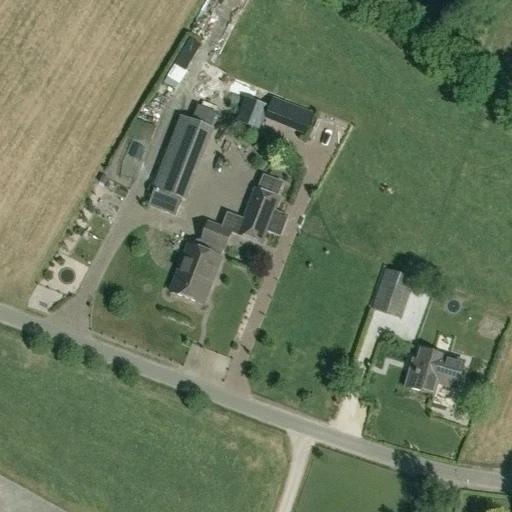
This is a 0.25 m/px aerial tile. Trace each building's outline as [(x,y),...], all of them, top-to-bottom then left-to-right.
[(169,27),(183,36),(199,9),(185,0),(169,27)] [(139,30),(127,52),(155,67),(167,45),(139,30)] [(125,94),(142,75),(113,48),(96,67),(125,94)] [(133,117),(150,91),(137,82),(124,101),(103,87),(81,121),(102,135),(119,108),(133,117)] [(255,88),(243,108),(264,120),(276,101),(255,88)] [(186,204),(214,131),(210,130),(216,115),(198,108),(192,123),(180,118),(152,190),(186,204)] [(142,109),(134,124),(153,134),(161,119),(142,109)] [(258,192),(277,199),(282,185),(264,178),(258,192)] [(244,222),(238,236),(261,245),(279,200),(277,199),(258,192),(256,191),(244,222)] [(222,230),(231,233),(238,236),(244,222),(227,215),(222,230)] [(170,294),(202,306),(220,260),(223,251),(224,251),(231,233),(222,230),(209,224),(202,242),(204,243),(200,252),(188,247),(170,294)] [(385,272),(371,310),(401,321),(411,294),(408,293),(412,282),(385,272)] [(404,388),(434,397),(437,385),(456,391),(464,364),(420,351),(417,362),(412,361),(404,388)]
